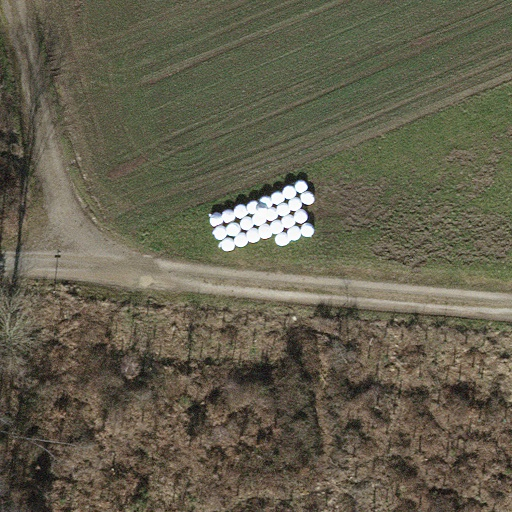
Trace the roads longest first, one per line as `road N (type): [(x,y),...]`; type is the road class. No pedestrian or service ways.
road 1 (track): [(0,244),(511,278)]
road 2 (track): [(86,253),(25,0)]
